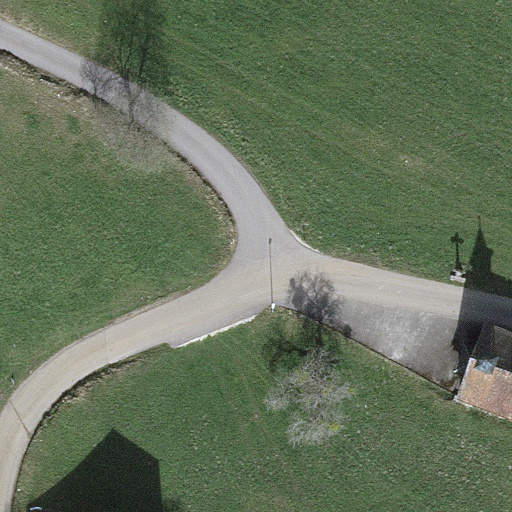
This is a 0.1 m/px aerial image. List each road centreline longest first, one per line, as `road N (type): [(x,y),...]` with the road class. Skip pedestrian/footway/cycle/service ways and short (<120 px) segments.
road 1 (unclassified): [(285,284),(248,198),(221,167),(180,134),(0,32)]
road 2 (unclassified): [(0,468),(23,409),(72,361),(129,332),(285,284)]
road 3 (unclassified): [(285,284),(353,283),(511,311)]
